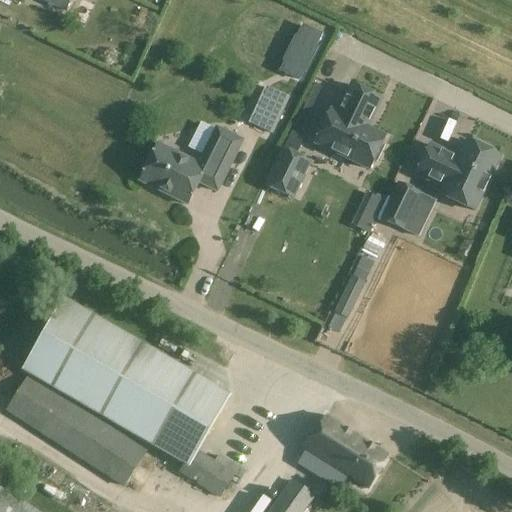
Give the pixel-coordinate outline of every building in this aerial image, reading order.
[(41,0),(66,11),(71,0),(41,0)] [(280,72),(298,81),(303,72),(304,73),(316,49),(315,48),(321,36),(303,27),(297,39),(298,40),(287,63),(285,62),(280,72)] [(331,113),(316,144),(368,168),(371,161),(377,163),(384,147),(379,145),(382,137),(361,128),(367,115),(371,117),(380,99),(352,87),(338,116),(331,113)] [(249,124),(272,134),(288,99),(265,88),(249,124)] [(242,142),(216,129),(198,166),(158,145),(139,182),(187,206),(198,183),(217,193),(242,142)] [(476,143),(475,147),(469,144),(458,167),(445,160),(446,156),(430,148),(417,174),(447,188),(444,195),(474,210),(499,159),(491,155),(493,151),(476,143)] [(307,163),(283,152),(268,186),(291,196),(307,163)] [(420,194),(397,183),(379,221),(402,232),(420,194)] [(361,214),(354,228),(367,234),(374,220),(361,214)] [(364,284),(351,278),(334,314),(346,320),(364,284)] [(62,302),(22,372),(183,465),(177,476),(220,501),(239,468),(218,457),(215,463),(198,453),(187,447),(220,391),(121,334),(63,301),(62,302)] [(145,455),(28,378),(6,411),(124,487),(145,455)] [(388,458),(325,418),(306,449),(297,464),(318,477),(328,484),(336,470),(368,490),(388,458)] [(297,511),(310,496),(292,482),(269,511),(297,511)] [(34,511),(0,490),(0,511),(34,511)]
